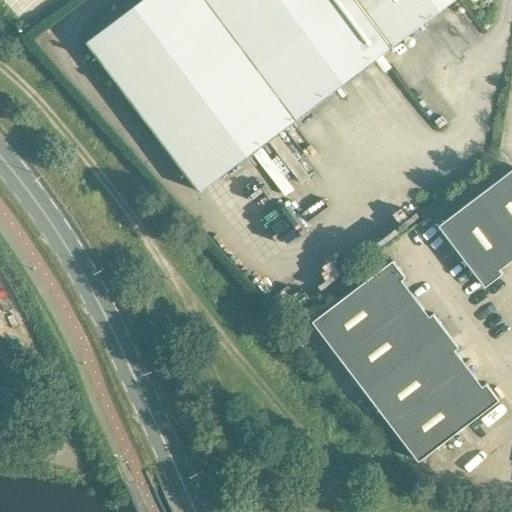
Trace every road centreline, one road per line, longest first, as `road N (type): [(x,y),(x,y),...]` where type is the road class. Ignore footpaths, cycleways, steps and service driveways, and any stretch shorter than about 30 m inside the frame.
road 1 (secondary): [(195,511),(109,319),(0,158)]
road 2 (residential): [(0,453),(36,460),(62,453),(72,429),(57,380),(0,283)]
